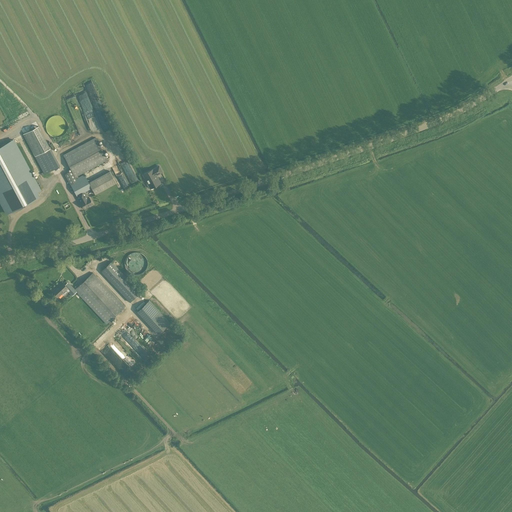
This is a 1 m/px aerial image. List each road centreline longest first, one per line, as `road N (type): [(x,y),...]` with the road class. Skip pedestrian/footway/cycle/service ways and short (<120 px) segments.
road 1 (unclassified): [(0,262),(423,128),(510,79)]
road 2 (unknown): [(90,234),(55,179),(16,219),(11,259)]
